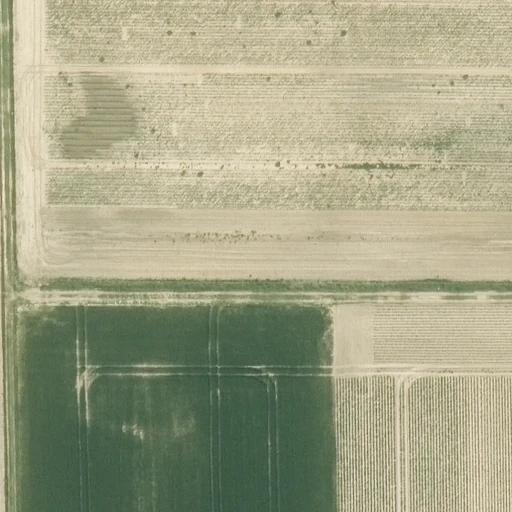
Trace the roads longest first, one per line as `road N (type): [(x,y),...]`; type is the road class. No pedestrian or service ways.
road 1 (track): [(2,0),(12,511)]
road 2 (track): [(511,296),(8,292)]
